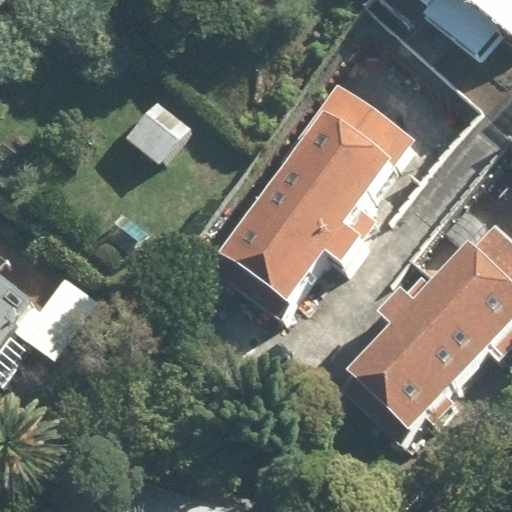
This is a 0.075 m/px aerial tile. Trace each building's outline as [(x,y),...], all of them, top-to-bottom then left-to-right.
[(511,0),(485,0),(511,22),(511,0)] [(243,264),(318,313),(350,263),(366,273),(384,243),(369,234),(424,147),(348,98),(243,264)] [(203,133),(160,106),(133,148),(177,175),(203,133)] [(511,238),(450,300),(437,287),(404,319),(418,333),(373,378),(437,441),(511,365),(511,238)] [(0,289),(0,378),(4,381),(47,326),(0,289)] [(272,511),(181,487),(174,511),(272,511)]
